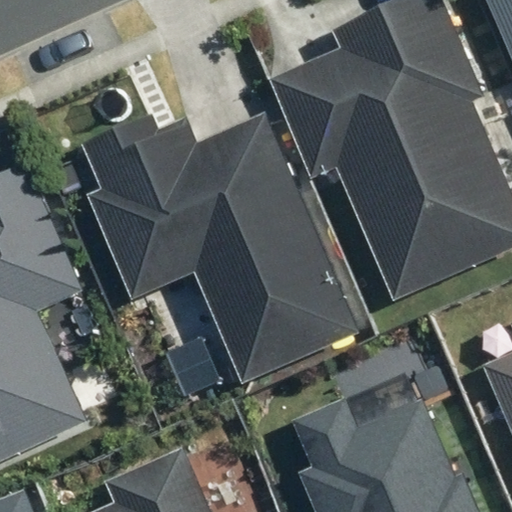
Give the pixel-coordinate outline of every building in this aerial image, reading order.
[(395,297),(511,246),(511,195),(470,100),(484,94),(442,0),(401,0),(332,31),(339,46),(268,77),(312,177),(337,165),(395,297)] [(511,0),(487,0),(511,57),(511,0)] [(194,269),(242,381),(358,331),(264,115),(198,143),(186,116),(159,128),(153,113),(81,144),(101,188),(87,194),(131,296),(194,269)] [(0,461),(88,421),(38,312),(84,291),(25,164),(0,175),(0,461)] [(511,322),(509,323),(511,329),(511,352),(480,366),(511,437),(511,322)] [(358,429),(345,399),(295,421),(314,465),(298,472),(315,511),(478,511),(462,473),(454,476),(423,402),(358,429)] [(102,480),(112,502),(89,511),(211,511),(182,445),(102,480)] [(31,511),(23,489),(0,497),(0,511),(31,511)]
